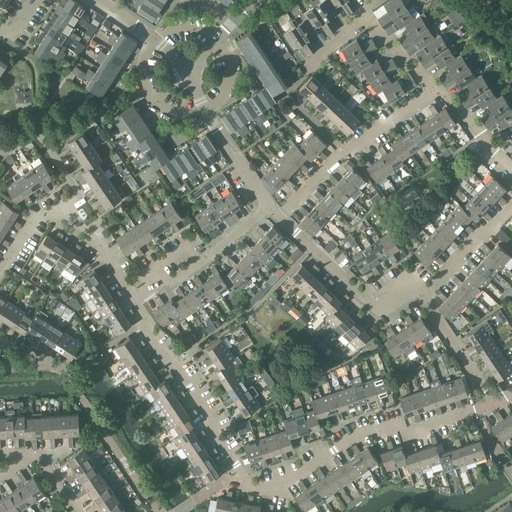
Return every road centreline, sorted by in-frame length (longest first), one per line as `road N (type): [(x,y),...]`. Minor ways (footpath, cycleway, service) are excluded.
road 1 (residential): [(243,472),(266,488),(364,435),(441,427),(496,404)]
road 2 (residential): [(0,274),(33,227),(71,205),(136,300)]
road 3 (residential): [(243,472),(136,300)]
road 4 (residential): [(278,219),(348,150),(433,90)]
road 5 (residential): [(418,290),(381,309),(340,282),(278,219)]
road 6 (residential): [(136,300),(267,208)]
road 7 (residential): [(496,404),(418,290)]
road 8 (residential): [(418,290),(511,207)]
road 9 (residential): [(155,39),(143,70),(150,95),(177,114),(203,112)]
